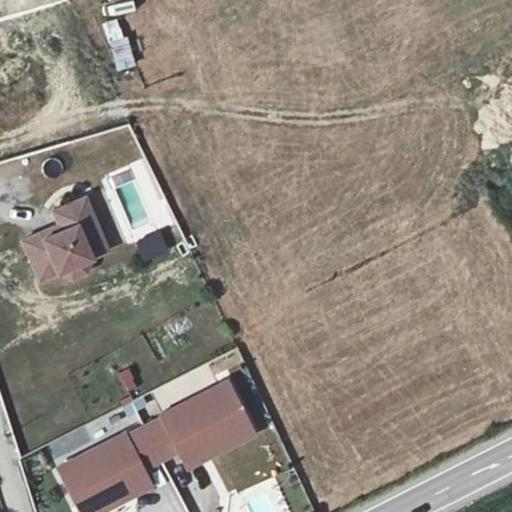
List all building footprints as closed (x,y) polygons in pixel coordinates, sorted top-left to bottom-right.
[(118,18),(102,23),(117,71),(134,65),(118,18)] [(59,226),(22,242),(30,259),(38,255),(47,278),(58,273),(72,279),(86,273),(92,259),(88,249),(104,242),(85,198),(53,212),(59,226)] [(142,259),(169,252),(163,232),(137,239),(142,259)] [(38,255),(30,259),(39,281),(47,278),(38,255)] [(125,430),(58,464),(78,503),(123,480),(129,494),(152,482),(143,465),(178,447),(187,465),(210,453),(203,440),(248,418),(228,379),(161,412),(163,415),(127,433),(125,430)] [(248,418),(203,440),(210,453),(254,431),(248,418)] [(123,480),(78,503),(82,511),(92,511),(129,494),(123,480)]
